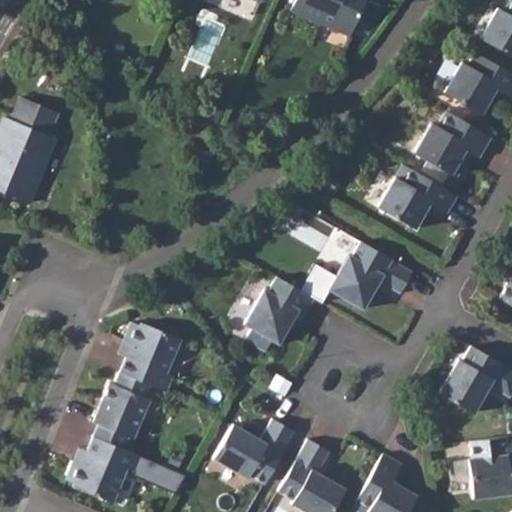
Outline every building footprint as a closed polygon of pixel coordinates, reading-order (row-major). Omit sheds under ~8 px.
[(293,0),(290,10),(348,35),(363,0),(293,0)] [(511,0),(503,0),(499,8),(492,5),(475,35),(511,56),(511,0)] [(511,96),(511,73),(474,52),(466,65),(460,61),(443,91),(480,113),(490,97),(494,88),(499,91),(511,98),(511,96)] [(499,91),(494,88),(490,97),(494,100),(499,91)] [(34,166),(47,135),(57,112),(20,97),(10,120),(3,117),(0,124),(0,190),(28,202),(42,169),(34,166)] [(490,136),(445,110),(436,126),(430,122),(412,153),(450,174),(464,149),(469,152),(477,157),(490,136)] [(47,135),(34,166),(42,169),(54,138),(47,135)] [(205,163),(210,154),(195,146),(190,154),(205,163)] [(464,149),(450,174),(455,177),(469,152),(464,149)] [(407,167),(401,163),(393,176),(400,180),(407,167)] [(456,195),(407,167),(400,180),(393,176),(376,206),(413,228),(428,204),(445,213),(456,195)] [(398,293),(411,271),(359,241),(351,256),(347,254),(327,288),(361,308),(377,281),(398,293)] [(498,297),(511,305),(511,263),(503,280),(506,282),(498,297)] [(300,319),(313,297),(275,276),(266,291),(262,289),(242,323),(250,327),(243,338),(263,350),(270,339),(277,343),(293,316),(300,319)] [(124,357),(119,372),(148,384),(165,391),(171,375),(165,372),(179,338),(139,322),(138,324),(130,321),(122,340),(130,343),(124,357)] [(122,340),(116,353),(124,357),(130,343),(122,340)] [(509,397),(511,391),(511,369),(470,345),(461,360),(457,358),(437,392),(472,412),(481,395),(488,385),(491,387),(509,397)] [(97,423),(93,436),(121,448),(127,435),(132,437),(147,398),(142,396),(148,384),(119,372),(114,384),(108,382),(92,421),(97,423)] [(488,385),(481,395),(485,397),(491,387),(488,385)] [(263,482),(293,430),(271,418),(259,439),(231,423),(212,457),(246,477),(248,474),(263,482)] [(511,460),(511,434),(468,440),(471,458),(466,458),(471,497),(511,493),(506,461),(511,460)] [(121,448),(93,436),(86,450),(81,464),(72,460),(64,479),(72,483),(71,485),(111,502),(126,469),(175,490),(182,474),(121,448)] [(328,451),(306,438),(276,490),(291,499),(289,502),(306,511),(329,511),(343,488),(316,472),(328,451)] [(78,447),(72,460),(81,464),(86,450),(78,447)] [(400,463),(381,453),(354,501),(367,508),(364,511),(404,511),(415,495),(390,480),(400,463)] [(364,511),(367,508),(354,501),(350,507),(358,511),(364,511)]
